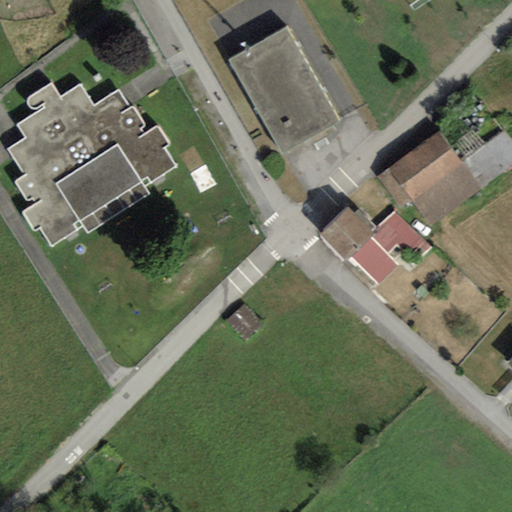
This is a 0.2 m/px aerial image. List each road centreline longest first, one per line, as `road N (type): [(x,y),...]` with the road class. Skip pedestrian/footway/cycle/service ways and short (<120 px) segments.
road 1 (unclassified): [(2,511),(285,232)]
road 2 (unclassified): [(285,232),(511,10)]
road 3 (unclassified): [(285,232),(511,436)]
road 4 (unclassified): [(155,0),(285,232)]
